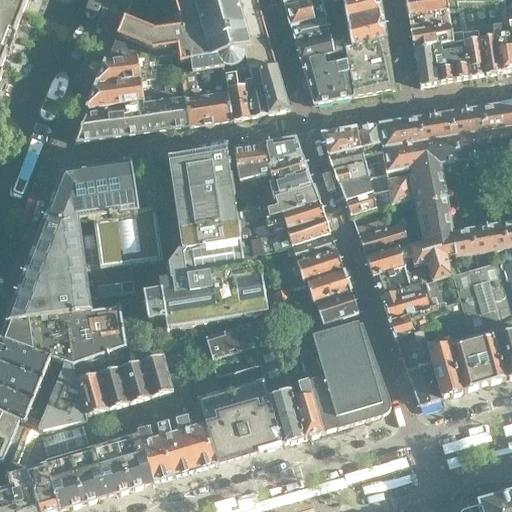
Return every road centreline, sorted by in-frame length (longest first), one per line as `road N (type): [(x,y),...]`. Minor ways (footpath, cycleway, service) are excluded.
road 1 (residential): [(305,121),(417,438)]
road 2 (residential): [(417,438),(168,511)]
road 3 (residential): [(57,158),(305,121)]
road 4 (residential): [(57,158),(119,0)]
road 5 (residential): [(0,303),(57,158)]
road 6 (residential): [(305,121),(271,0)]
